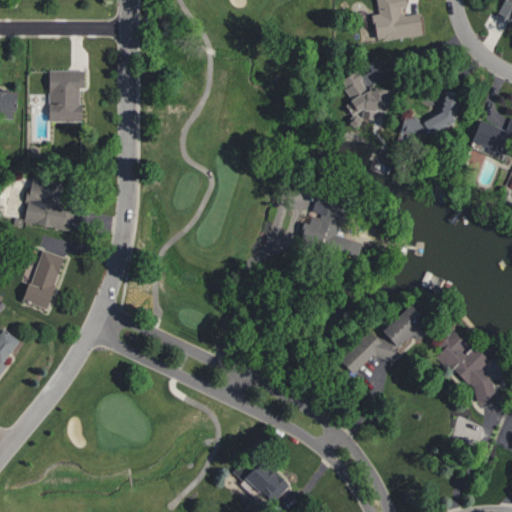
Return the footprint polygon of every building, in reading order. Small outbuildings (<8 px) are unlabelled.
[(371,0),(378,40),(424,33),(419,11),(398,13),(397,6),(403,6),(401,0),(371,0)] [(44,68),(44,120),(78,121),(78,69),(44,68)] [(338,80),(353,70),(365,88),(385,90),(381,124),(348,119),(351,109),(338,80)] [(0,117),(9,118),(10,89),(0,89),(0,117)] [(474,119),(468,140),(484,145),(482,152),(496,156),(501,137),(511,140),(511,118),(507,117),(503,128),(474,119)] [(65,231),(69,214),(60,211),(62,204),(49,201),(53,185),(28,178),(18,219),(65,231)] [(309,197),(299,240),(352,260),(357,241),(335,232),(340,206),(309,197)] [(15,298),(42,309),(61,255),(38,248),(15,298)] [(336,359),(404,299),(431,323),(394,362),(371,355),(351,375),(336,359)] [(469,384),(475,400),(492,394),(481,363),(485,358),(468,345),(462,351),(457,335),(444,325),(437,327),(426,341),(436,349),(431,355),(469,384)] [(0,330),(0,367),(18,342),(0,330)] [(228,466),(269,502),(289,484),(247,446),(228,466)]
